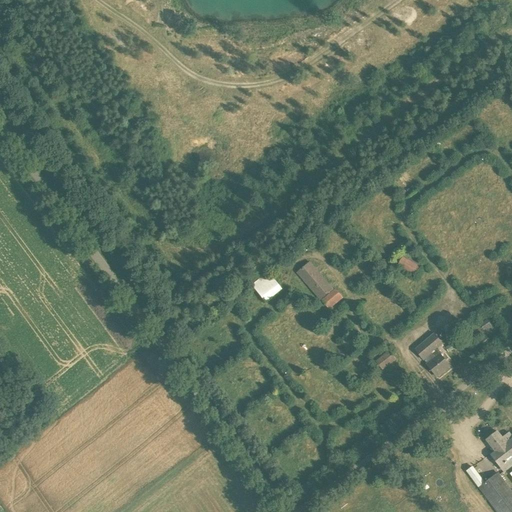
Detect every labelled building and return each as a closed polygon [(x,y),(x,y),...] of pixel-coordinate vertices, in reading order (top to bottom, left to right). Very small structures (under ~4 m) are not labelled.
[(487,124),(492,131),(500,124),(495,118),(487,124)] [(406,188),(413,182),(407,174),(399,180),(406,188)] [(431,199),(435,208),(443,205),(439,195),(431,199)] [(415,277),(422,266),(404,256),(397,268),(415,277)] [(297,273),(305,283),(319,271),(311,261),(297,273)] [(267,271),(250,284),(263,303),(280,290),(267,271)] [(319,271),(305,283),(312,291),(326,279),(319,271)] [(334,289),(326,279),(312,291),(321,301),(334,289)] [(335,290),(322,301),(329,309),(342,298),(335,290)] [(488,319),(480,324),(484,331),(492,326),(488,319)] [(443,343),(435,333),(415,350),(424,360),(432,353),(438,348),(443,343)] [(348,353),(358,345),(351,336),(341,344),(348,353)] [(486,336),(479,342),(484,347),(491,342),(486,336)] [(435,358),(440,354),(442,353),(438,348),(432,353),(435,358)] [(389,352),(377,362),(383,369),(395,360),(389,352)] [(450,366),(443,358),(440,354),(435,358),(427,364),(437,376),(450,366)] [(354,434),(360,442),(369,434),(363,427),(354,434)] [(491,456),(500,468),(507,463),(510,467),(511,465),(511,437),(509,433),(502,438),(497,432),(486,440),(495,453),(491,456)] [(480,489),(497,511),(511,511),(511,491),(499,475),(480,489)]
